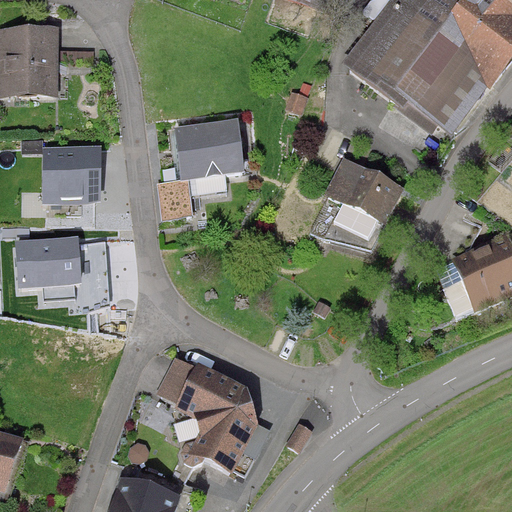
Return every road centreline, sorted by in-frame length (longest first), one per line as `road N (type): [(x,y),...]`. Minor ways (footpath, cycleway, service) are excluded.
road 1 (residential): [(511,105),(343,383)]
road 2 (unclassified): [(171,308),(153,276),(129,91),(106,11)]
road 3 (residential): [(84,511),(130,373),(171,308)]
road 4 (unclassified): [(343,383),(284,377),(171,308)]
road 5 (tertiary): [(371,430),(511,350)]
